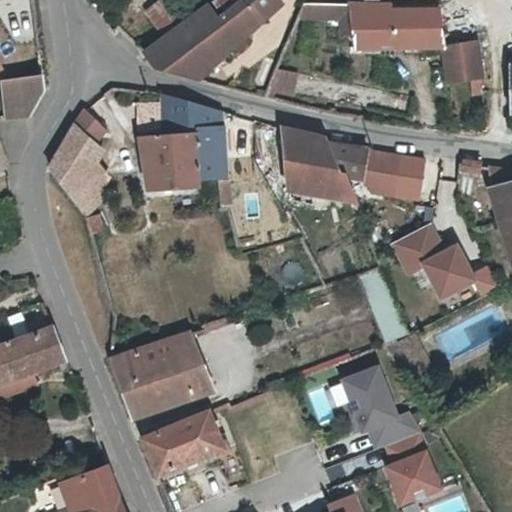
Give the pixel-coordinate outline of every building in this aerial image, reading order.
[(207,42),(223,60),(252,32),(281,5),(277,0),(239,0),(234,6),(218,18),(210,6),(187,22),(180,28),(168,37),(170,40),(148,54),(159,70),(170,73),(189,57),(207,42)] [(165,32),(168,37),(180,28),(187,22),(171,0),(167,0),(151,12),(165,32)] [(466,0),(434,0),(436,9),(438,14),(440,14),(442,25),(471,25),(470,21),(466,0)] [(491,46),(483,0),(466,0),(470,21),(471,25),(475,48),(491,46)] [(292,5),(272,55),(283,58),(286,49),(297,20),(301,8),(292,5)] [(357,49),(447,48),(443,29),(442,25),(440,14),(438,14),(394,13),(393,7),(383,7),(350,6),(357,49)] [(201,81),(223,60),(207,42),(189,57),(170,73),(186,77),(201,81)] [(481,84),(475,48),(447,50),(448,85),(481,84)] [(271,68),(267,94),(291,97),(294,71),(271,68)] [(2,83),(6,122),(27,118),(43,89),(41,76),(2,83)] [(167,130),(167,136),(167,137),(198,137),(202,178),(202,180),(215,179),(218,207),(227,205),(232,205),(231,178),(229,178),(227,157),(224,113),(166,96),(166,106),(167,130)] [(167,130),(166,106),(143,106),(144,130),(167,130)] [(73,135),(58,157),(85,183),(96,167),(106,153),(97,145),(107,131),(88,110),(73,135)] [(352,206),(343,184),(340,177),(326,144),(324,140),(307,135),(284,130),(291,193),(352,206)] [(190,178),(202,178),(198,137),(167,137),(167,136),(143,137),(151,190),(190,186),(190,178)] [(0,139),(0,169),(9,166),(0,139)] [(370,150),(326,144),(340,177),(343,184),(363,189),(365,176),(370,150)] [(365,176),(363,189),(374,191),(393,195),(400,155),(370,150),(365,176)] [(69,192),(82,210),(102,192),(112,178),(96,167),(85,183),(58,157),(52,167),(69,192)] [(460,159),(458,171),(478,175),(481,163),(460,159)] [(511,170),(493,168),(495,186),(508,182),(511,196),(511,170)] [(511,196),(508,182),(495,186),(490,187),(497,210),(511,256),(511,255),(511,196)] [(108,199),(102,192),(82,210),(87,217),(108,199)] [(105,216),(88,221),(92,236),(111,230),(105,216)] [(409,273),(424,265),(442,297),(475,280),(457,246),(445,253),(430,225),(394,243),(409,273)] [(358,281),(386,344),(409,334),(382,274),(358,281)] [(30,322),(34,335),(1,347),(0,345),(0,384),(37,371),(68,359),(62,343),(50,314),(30,322)] [(409,334),(386,344),(409,385),(417,381),(405,356),(420,349),(413,335),(410,336),(409,334)] [(195,335),(113,360),(137,418),(217,391),(195,335)] [(405,356),(417,381),(422,378),(424,380),(429,378),(428,376),(433,374),(420,349),(405,356)] [(409,414),(399,418),(380,368),(345,381),(364,432),(370,430),(378,450),(388,446),(420,434),(421,433),(409,414)] [(162,475),(228,449),(213,412),(147,438),(162,475)] [(420,434),(388,446),(395,466),(388,468),(402,505),(442,490),(420,434)] [(64,484),(75,511),(129,511),(125,501),(110,465),(64,484)]
